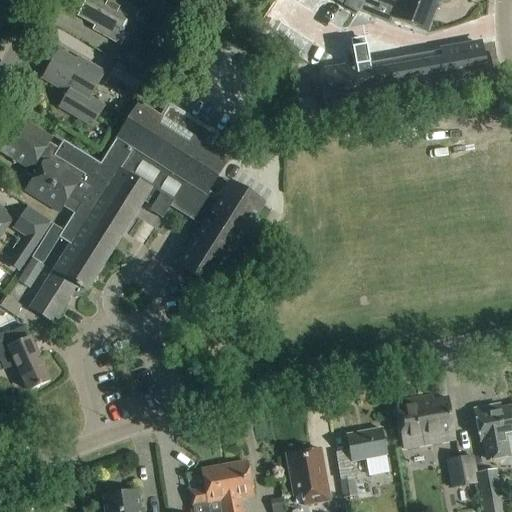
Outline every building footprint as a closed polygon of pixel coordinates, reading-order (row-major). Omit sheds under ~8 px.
[(14,0),(0,0),(0,33),(13,16),(6,11),(14,0)] [(100,30),(98,34),(121,46),(139,14),(113,0),(89,0),(80,18),(100,30)] [(383,0),(365,0),(358,13),(390,25),(391,23),(393,19),(428,32),(437,10),(438,10),(442,0),(400,0),(398,6),(383,0)] [(314,90),(319,116),(481,86),(477,60),(472,60),(470,48),(359,69),(355,46),(341,49),(345,71),(317,77),(319,89),(314,90)] [(130,51),(121,67),(143,80),(153,63),(130,51)] [(77,62),(60,52),(43,80),(68,95),(60,109),(93,128),(105,108),(91,99),(105,75),(79,59),(77,62)] [(134,95),(143,80),(121,67),(115,64),(107,80),(134,95)] [(71,246),(69,249),(30,309),(39,315),(53,324),(70,297),(73,299),(81,297),(85,291),(86,292),(143,203),(152,209),(149,212),(162,221),(172,206),(207,228),(181,268),(211,288),(264,206),(230,185),(219,203),(207,195),(227,164),(209,153),(219,137),(166,105),(157,121),(137,108),(116,141),(99,168),(84,158),(63,144),(59,151),(49,145),(52,140),(18,118),(0,146),(0,153),(26,169),(29,175),(35,178),(27,191),(60,213),(62,211),(63,208),(75,216),(65,233),(60,239),(71,246)] [(19,250),(30,258),(53,224),(28,207),(12,231),(25,240),(18,250),(19,250)] [(0,240),(15,219),(0,208),(0,240)] [(33,261),(19,283),(30,289),(44,267),(43,267),(33,261)] [(0,307),(0,308),(18,320),(21,308),(6,298),(0,307)] [(29,340),(24,328),(9,335),(8,333),(0,336),(0,358),(3,357),(9,369),(16,366),(28,392),(49,383),(30,340),(29,340)] [(393,396),(401,437),(458,424),(450,391),(432,395),(430,387),(393,396)] [(481,448),(482,448),(497,445),(496,441),(511,437),(511,408),(501,411),(500,406),(474,411),(481,448)] [(386,458),(381,431),(347,437),(350,452),(336,454),(344,499),(358,497),(355,480),(357,480),(354,466),(367,463),(369,475),(385,473),(382,459),(386,458)] [(330,502),(320,450),(286,457),(294,497),(306,495),(308,506),(330,502)] [(472,457),(447,461),(452,489),(476,485),(472,457)] [(232,505),(222,507),(223,511),(242,511),(240,499),(254,497),(248,464),(225,468),(226,478),(232,505)] [(222,504),(222,507),(232,505),(226,478),(225,468),(201,473),(205,490),(190,493),(193,508),(209,505),(209,506),(222,504)] [(496,470),(475,473),(482,511),(501,511),(499,499),(501,498),(496,470)] [(140,511),(138,492),(103,497),(105,511),(140,511)] [(284,511),(283,500),(270,502),(271,511),(284,511)]
